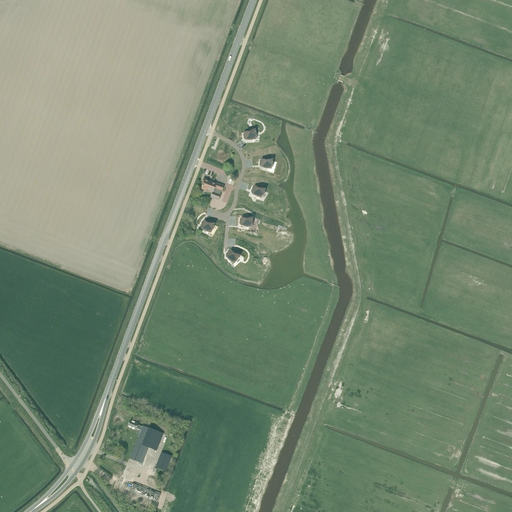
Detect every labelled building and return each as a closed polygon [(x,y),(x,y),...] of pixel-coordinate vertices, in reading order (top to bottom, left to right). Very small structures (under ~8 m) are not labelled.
[(254,128),(245,132),(245,134),(243,135),(244,138),(246,138),(246,140),(251,140),(255,139),(255,133),(256,133),(256,132),(255,132),(254,128)] [(260,161),(260,164),(262,165),(262,167),(266,168),(271,168),(272,163),(273,163),(273,162),(272,158),(262,159),(262,161),(260,161)] [(206,190),(213,192),(214,189),(221,191),(222,191),(224,186),(216,183),(216,184),(207,181),(208,180),(204,179),(202,184),(203,184),(202,189),(206,191),(206,190)] [(252,188),(251,190),(253,191),(253,194),(257,196),(261,197),(264,193),(265,192),(264,192),(265,188),(255,186),(254,188),(252,188)] [(214,189),(213,192),(211,198),(218,201),(220,196),(219,196),(221,191),(214,189)] [(242,223),(241,225),(246,227),(250,227),(252,221),(253,220),(252,220),(252,216),(242,217),(242,220),(240,220),(240,222),(242,223)] [(203,226),(202,228),(206,231),(210,232),(213,227),(214,227),(214,226),(214,222),(205,221),(204,223),(202,223),(201,225),(203,226)] [(226,254),(228,255),(227,257),(230,260),(234,263),(238,259),(239,258),(240,254),(231,250),(230,252),(228,251),(226,254)] [(136,429),(141,431),(142,427),(138,425),(138,424),(130,421),(128,427),(136,430),(136,429)] [(143,426),(141,431),(130,459),(139,463),(145,447),(156,451),(163,434),(143,426)] [(162,453),(156,469),(164,472),(170,457),(162,453)] [(134,486),(130,493),(156,504),(160,497),(134,486)]
